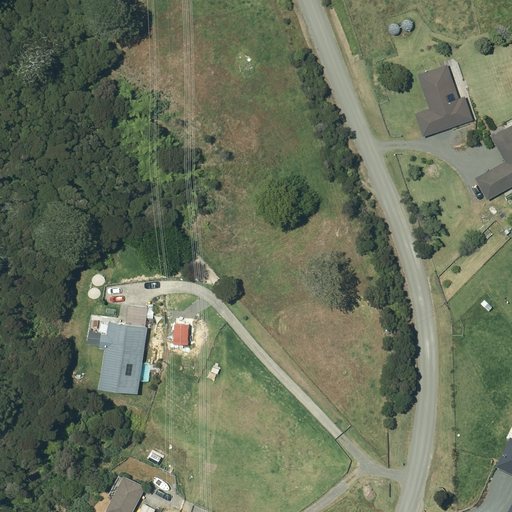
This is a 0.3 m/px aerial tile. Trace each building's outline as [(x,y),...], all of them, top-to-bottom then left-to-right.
[(415,113),(423,137),(474,119),(465,94),(458,96),(448,66),(420,76),(431,108),(415,113)] [(511,125),(491,137),(505,162),(478,176),(489,198),(511,185),(511,125)] [(138,392),(148,310),(128,308),(126,326),(109,324),(101,388),(138,392)] [(110,511),(133,511),(146,486),(123,476),(107,510),(110,511)] [(155,511),(157,509),(143,502),(138,511),(155,511)]
